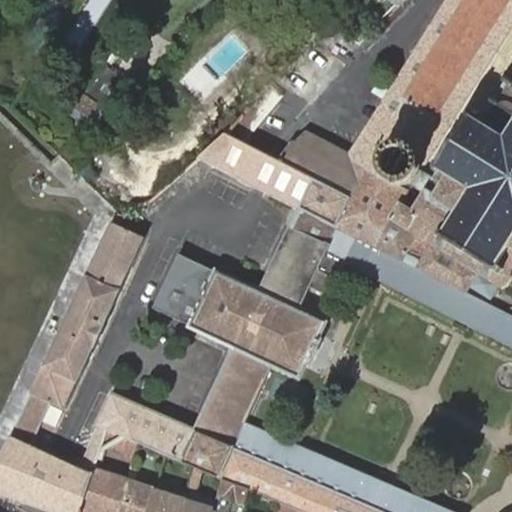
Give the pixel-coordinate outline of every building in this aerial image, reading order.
[(295,144),(282,163),(352,199),(338,229),(375,248),(376,249),(465,294),(470,287),(488,299),(495,287),(428,246),(418,261),(409,256),(417,239),(390,223),(399,209),(412,187),(419,177),(422,173),(448,130),(511,27),(511,0),(468,0),(406,100),(374,151),(358,176),(295,144)] [(406,100),(468,0),(447,0),(350,156),(358,176),(374,151),(406,100)] [(343,65),(314,41),(282,80),(311,104),(343,65)] [(129,85),(104,67),(84,96),(105,110),(109,113),(129,85)] [(511,69),(509,73),(508,72),(508,73),(507,73),(505,75),(507,77),(506,78),(505,78),(503,82),(507,84),(504,90),(497,102),(492,99),(489,103),(494,106),(484,121),(483,121),(482,116),(478,113),(473,114),(471,117),(470,116),(469,118),(466,117),(463,121),(466,123),(440,165),(437,164),(434,168),(437,170),(435,172),(437,174),(440,176),(442,173),(450,179),(438,198),(436,196),(433,200),(435,202),(434,203),(438,206),(439,204),(459,216),(443,241),(496,274),(498,270),(511,249),(511,69)] [(78,121),(87,128),(105,110),(84,96),(76,108),(83,114),(78,121)] [(241,117),(252,125),(269,105),(258,97),(241,117)] [(94,214),(99,195),(78,177),(72,175),(0,113),(0,138),(18,154),(30,157),(19,195),(40,200),(48,207),(73,215),(69,232),(74,237),(94,214)] [(305,134),(295,144),(358,176),(350,156),(305,134)] [(229,135),(198,156),(254,186),(266,192),(300,210),(261,293),(299,311),(310,288),(329,298),(346,262),(326,252),(338,229),(352,199),(282,163),(270,156),(229,135)] [(433,180),(422,173),(419,177),(412,187),(424,194),(410,217),(399,209),(390,223),(417,239),(428,246),(495,287),(500,291),(507,286),(511,278),(511,249),(498,270),(496,274),(443,241),(459,216),(439,204),(438,206),(434,203),(435,202),(433,200),(436,196),(438,198),(450,179),(442,173),(440,176),(437,174),(433,180)] [(0,190),(10,190),(18,194),(18,186),(0,176),(0,190)] [(31,395),(11,438),(31,447),(51,404),(64,410),(145,239),(108,219),(31,395)] [(511,318),(465,294),(376,249),(375,248),(338,229),(326,252),(346,262),(511,346),(511,318)] [(428,246),(417,239),(409,256),(418,261),(428,246)] [(299,311),(261,293),(218,272),(217,273),(180,255),(154,309),(191,327),(193,329),(202,333),(210,337),(218,340),(234,348),(272,366),(300,380),(308,363),(310,365),(321,342),(319,341),(326,324),(299,311)] [(202,470),(220,478),(233,449),(244,427),(272,366),(234,348),(195,432),(111,394),(97,426),(99,427),(79,470),(93,476),(95,469),(98,457),(100,453),(107,430),(138,443),(166,455),(196,468),(202,470)] [(440,511),(244,427),(233,449),(220,478),(223,480),(250,490),(282,503),(290,507),(302,511),(440,511)] [(138,443),(107,430),(100,453),(132,464),(138,443)] [(81,511),(93,476),(79,470),(76,468),(54,458),(44,453),(31,447),(11,438),(0,461),(0,493),(22,501),(25,502),(42,509),(52,511),(81,511)] [(196,489),(202,470),(196,468),(190,487),(196,489)] [(118,511),(128,480),(95,469),(93,476),(81,511),(118,511)] [(149,511),(156,490),(156,489),(128,480),(118,511),(149,511)] [(221,511),(226,499),(246,506),(250,490),(223,480),(218,496),(217,500),(214,509),(214,511),(213,511),(221,511)] [(149,511),(182,511),(186,502),(187,501),(156,490),(149,511)] [(182,511),(213,511),(214,511),(214,509),(217,500),(211,498),(207,509),(192,504),(195,494),(189,492),(187,501),(186,502),(182,511)] [(207,509),(211,498),(195,494),(192,504),(207,509)] [(301,511),(302,511),(290,507),(282,503),(279,511),(301,511)]
